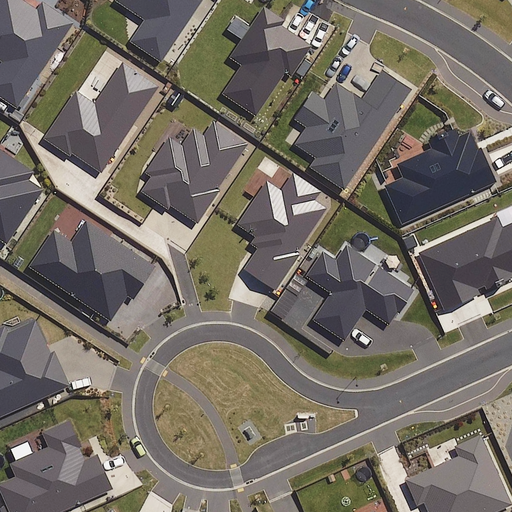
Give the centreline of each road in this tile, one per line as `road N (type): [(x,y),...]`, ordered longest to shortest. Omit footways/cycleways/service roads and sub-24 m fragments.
road 1 (residential): [(389,402),(360,423),(220,478),(177,468),(149,436),(149,377),(176,344),(211,331),(241,334),(299,384),(340,400)]
road 2 (residential): [(511,347),(389,402)]
